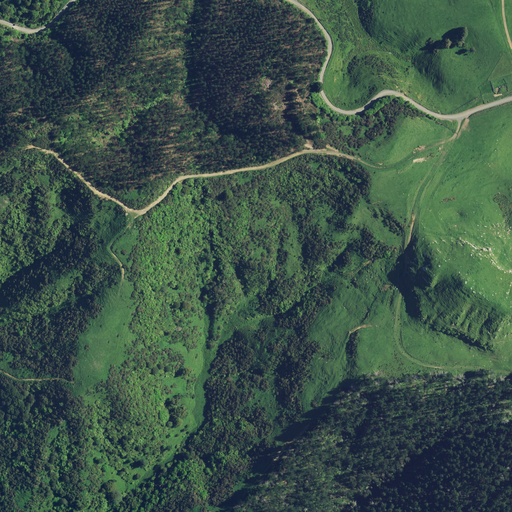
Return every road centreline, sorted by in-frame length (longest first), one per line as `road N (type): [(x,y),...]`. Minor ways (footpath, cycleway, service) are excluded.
road 1 (track): [(0,124),(133,212),(177,182),(295,153),(334,151),(393,165),(446,143),(458,115)]
road 2 (unclassified): [(511,98),(454,116),(383,92),(343,110),(321,82),(328,37),(294,0)]
